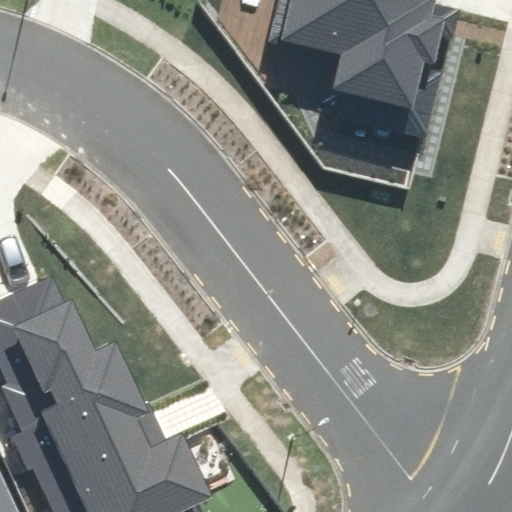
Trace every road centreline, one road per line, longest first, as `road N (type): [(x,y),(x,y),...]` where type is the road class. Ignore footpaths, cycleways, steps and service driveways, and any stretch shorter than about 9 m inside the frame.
road 1 (residential): [(0,62),(68,86),(151,147),(428,506)]
road 2 (residential): [(511,357),(468,460),(428,506)]
